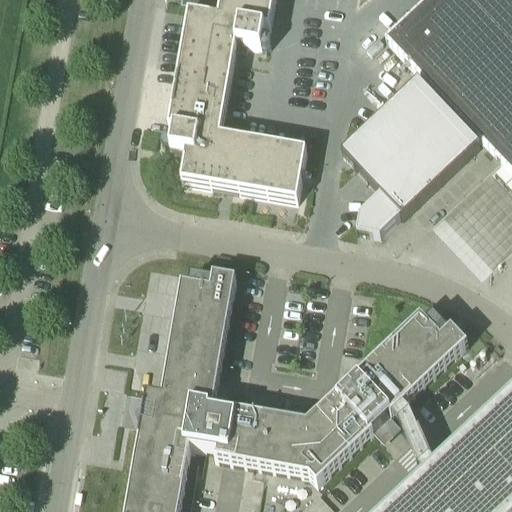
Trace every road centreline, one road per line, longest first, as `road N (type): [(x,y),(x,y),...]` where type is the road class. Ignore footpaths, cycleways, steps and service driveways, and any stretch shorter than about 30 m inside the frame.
road 1 (unclassified): [(511,336),(470,307),(391,278),(108,231)]
road 2 (unclassified): [(59,511),(108,231)]
road 3 (unclassified): [(108,231),(147,0)]
